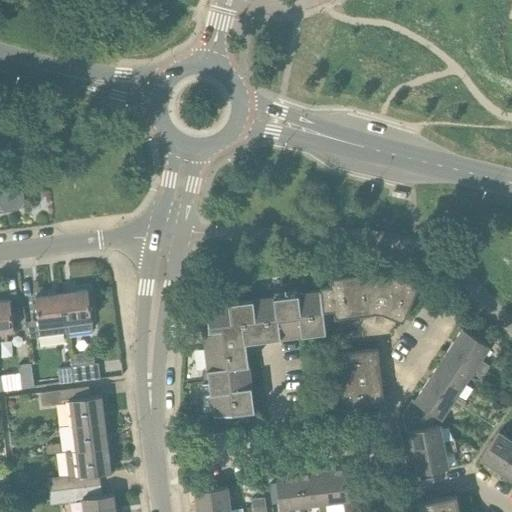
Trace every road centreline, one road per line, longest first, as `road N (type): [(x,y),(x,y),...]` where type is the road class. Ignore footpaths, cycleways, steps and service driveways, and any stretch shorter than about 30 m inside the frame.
road 1 (secondary): [(511,183),(241,117)]
road 2 (residential): [(153,459),(149,366),(166,235)]
road 3 (residential): [(370,441),(350,435),(153,459)]
road 4 (residential): [(0,254),(166,235)]
road 5 (secondary): [(159,91),(0,58)]
road 6 (residential): [(370,441),(450,317)]
road 7 (residential): [(511,509),(470,483),(386,500)]
